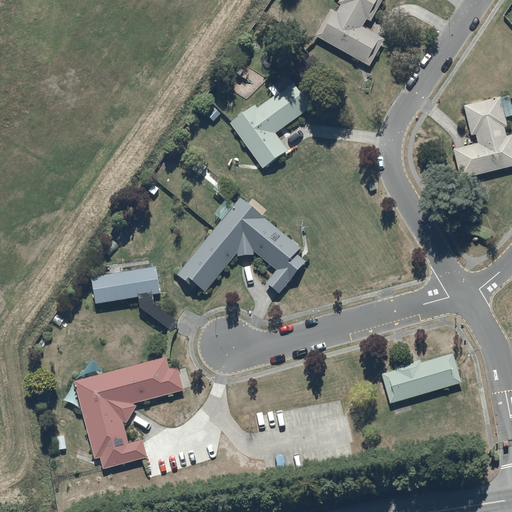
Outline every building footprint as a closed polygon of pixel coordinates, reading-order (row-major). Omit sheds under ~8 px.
[(331,11),(316,38),(370,69),(385,42),(363,29),(367,22),(371,24),(384,0),(344,0),(345,1),(337,15),(331,11)] [(277,29),(268,39),(281,51),(290,42),(277,29)] [(231,126),(263,170),(288,152),(276,136),(312,110),(289,78),(270,91),(275,98),(258,110),(256,108),(231,126)] [(479,146),(454,152),(461,181),(511,169),(511,137),(507,139),(504,129),(507,129),(501,100),(465,108),(472,138),(477,137),(479,146)] [(199,162),(192,171),(200,178),(207,169),(199,162)] [(205,295),(238,255),(238,259),(254,258),(254,253),(277,272),(267,285),(280,296),(306,264),(297,256),(301,250),(240,200),(177,277),(190,288),(193,285),(205,295)] [(153,297),(160,296),(156,270),(92,280),(96,307),(139,300),(141,311),(171,333),(178,323),(154,306),(153,297)] [(435,350),(366,370),(375,403),(444,383),(435,350)] [(166,359),(75,383),(63,402),(82,410),(95,461),(101,459),(104,471),(147,460),(143,442),(128,446),(123,424),(127,425),(137,408),(133,406),(184,392),(178,369),(169,371),(166,359)]
